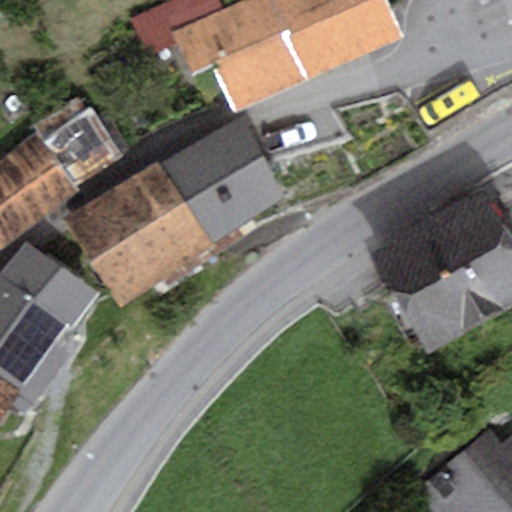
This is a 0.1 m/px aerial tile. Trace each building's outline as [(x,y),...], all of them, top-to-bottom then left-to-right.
[(399,37),(381,0),(238,0),(222,8),(218,0),(172,0),(130,20),(147,57),(175,44),(190,77),(211,67),(232,113),(399,37)] [(37,131),(0,160),(0,250),(79,192),(76,186),(123,160),(82,96),(33,124),(37,131)] [(283,196),(241,119),(161,164),(158,160),(62,219),(121,308),(215,245),(212,240),(283,196)] [(511,232),(487,189),(374,254),(431,352),(511,305),(511,232)] [(0,274),(0,277),(67,326),(70,328),(95,294),(24,242),(0,274)] [(0,277),(0,383),(17,395),(9,407),(13,410),(25,419),(79,344),(63,332),(67,326),(0,277)] [(0,429),(13,410),(9,407),(17,395),(0,383),(0,429)] [(511,511),(511,433),(501,443),(490,429),(413,490),(430,511),(511,511)]
